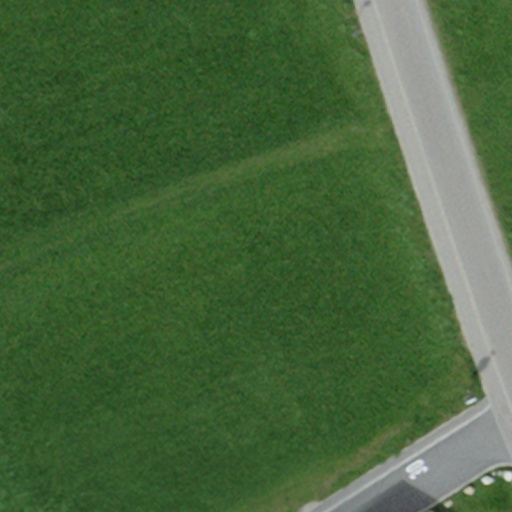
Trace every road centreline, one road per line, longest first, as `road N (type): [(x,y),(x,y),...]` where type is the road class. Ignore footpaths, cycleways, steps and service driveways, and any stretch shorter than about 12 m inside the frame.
road 1 (unclassified): [(393,0),(461,222),(511,345)]
road 2 (residential): [(511,420),(371,511)]
